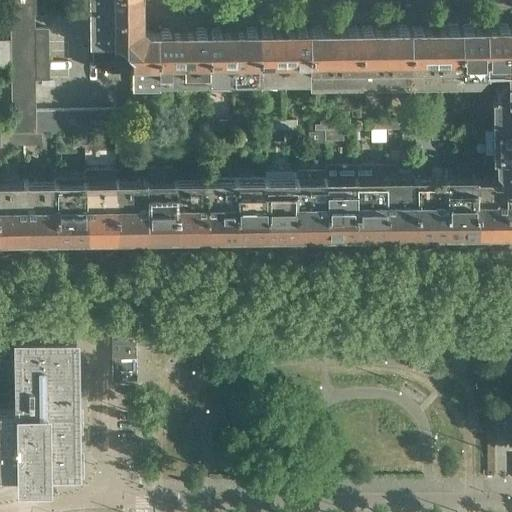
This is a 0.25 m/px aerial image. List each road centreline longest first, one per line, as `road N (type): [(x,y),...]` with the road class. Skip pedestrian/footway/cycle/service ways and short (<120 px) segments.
road 1 (residential): [(0,262),(511,254)]
road 2 (residential): [(105,341),(108,500)]
